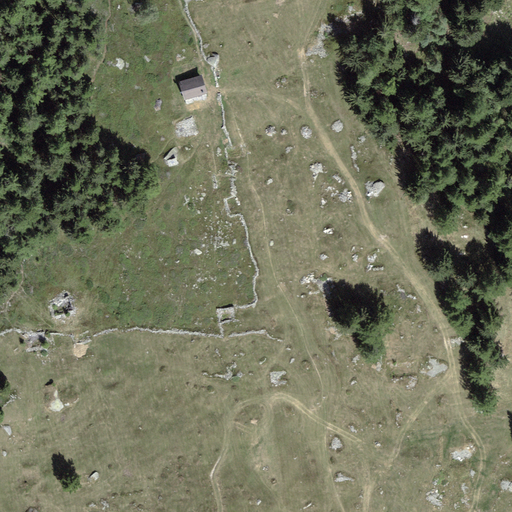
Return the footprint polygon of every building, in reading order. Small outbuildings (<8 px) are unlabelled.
[(201,76),(181,82),(186,99),(206,92),(201,76)] [(192,119),(176,123),(180,140),(196,136),(192,119)] [(69,298),(49,303),(53,317),(73,313),(69,298)] [(235,307),(218,309),(219,323),(236,321),(235,307)] [(44,333),(26,336),(28,351),(47,347),(44,333)]
